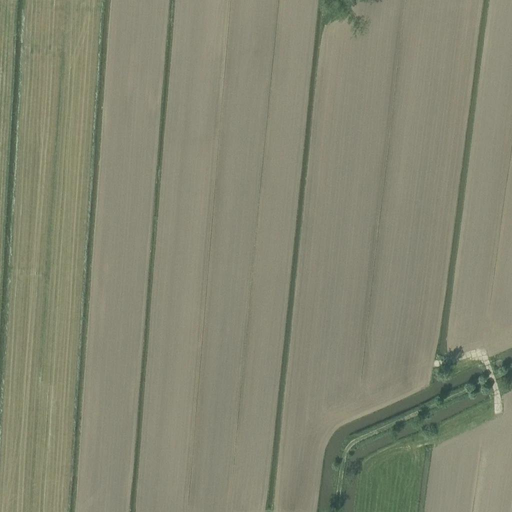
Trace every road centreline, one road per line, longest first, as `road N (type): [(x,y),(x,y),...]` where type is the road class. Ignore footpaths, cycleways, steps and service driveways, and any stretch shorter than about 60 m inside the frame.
road 1 (track): [(431,442),(491,427),(498,417),(462,264),(496,0)]
road 2 (track): [(511,370),(351,445),(337,511)]
